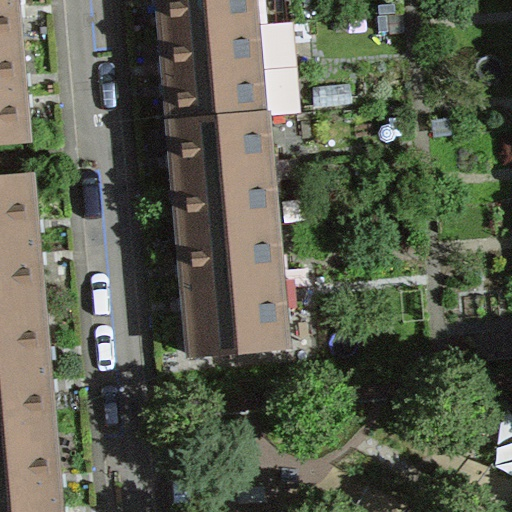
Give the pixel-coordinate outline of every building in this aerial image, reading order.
[(15,0),(0,1),(0,46),(19,45),(17,15),(15,0)] [(162,32),(255,24),(253,0),(159,0),(160,2),(162,32)] [(164,46),(166,77),(259,68),(255,24),(162,32),(164,46)] [(19,45),(0,46),(0,91),(23,90),(21,61),(19,45)] [(263,113),(259,68),(166,77),(167,90),(170,123),(266,114),(266,113),(263,113)] [(0,141),(27,139),(24,104),(23,90),(0,91),(0,141)] [(266,114),(170,123),(172,139),(175,177),(271,169),(266,114)] [(180,232),(276,223),(271,169),(175,177),(176,192),(180,232)] [(31,176),(0,178),(0,244),(37,242),(32,194),(31,176)] [(181,248),(185,286),(280,278),(276,223),(180,232),(181,248)] [(38,258),(37,242),(0,244),(0,308),(42,305),(38,258)] [(191,354),(286,345),(280,278),(185,286),(186,307),(191,354)] [(42,305),(0,308),(0,372),(48,369),(44,322),(42,305)] [(48,369),(0,372),(0,436),(53,432),(49,384),(48,369)] [(0,500),(59,496),(55,449),(53,432),(0,436),(0,500)] [(60,511),(59,496),(0,500),(0,511),(60,511)]
